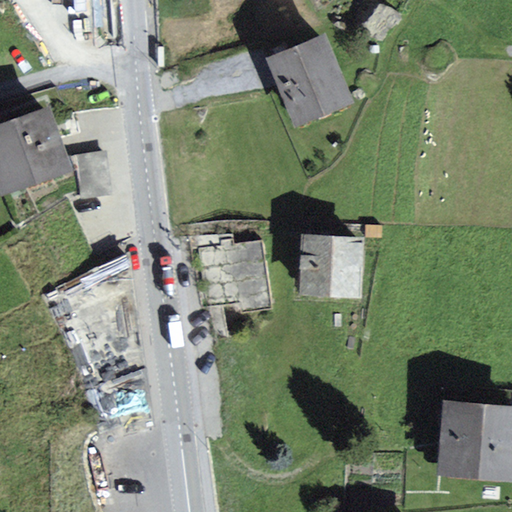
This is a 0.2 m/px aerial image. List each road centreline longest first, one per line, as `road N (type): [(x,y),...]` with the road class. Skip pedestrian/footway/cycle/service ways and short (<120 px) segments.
road 1 (secondary): [(129,0),(189,511)]
road 2 (track): [(0,93),(133,58)]
